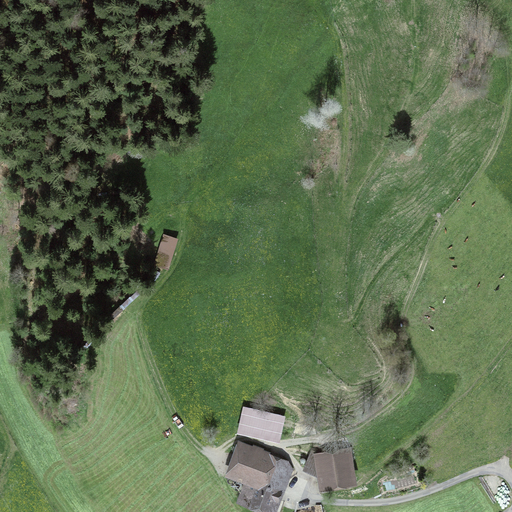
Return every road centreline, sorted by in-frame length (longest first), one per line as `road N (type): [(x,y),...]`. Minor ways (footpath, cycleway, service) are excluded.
road 1 (track): [(321,11),(340,49),(346,118),(332,317),(349,323),(379,271),(426,222),(443,221)]
road 2 (track): [(274,445),(358,423),(407,384),(408,299),(438,228),(494,149),(511,90)]
road 3 (track): [(187,210),(178,256),(139,314),(154,371),(177,422),(202,449),(245,437),(274,445),(295,462),(292,490)]
road 4 (track): [(511,477),(482,470),(381,502),(292,490)]
